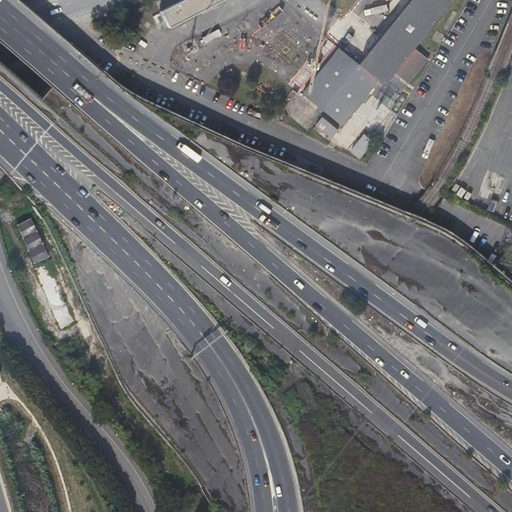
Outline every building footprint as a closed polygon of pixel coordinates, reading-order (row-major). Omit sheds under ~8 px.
[(181,0),(161,11),(166,20),(169,25),(216,0),(181,0)] [(409,0),(359,63),(340,47),(303,93),(342,124),(378,78),(384,83),(451,0),(409,0)] [(169,25),(166,20),(160,23),(163,28),(169,25)] [(314,123),(331,137),(334,134),(338,128),(321,115),(314,123)] [(360,155),(373,139),(365,133),(352,148),(360,155)] [(11,185),(1,196),(19,213),(30,202),(11,185)] [(35,262),(49,255),(32,217),(18,223),(35,262)]
